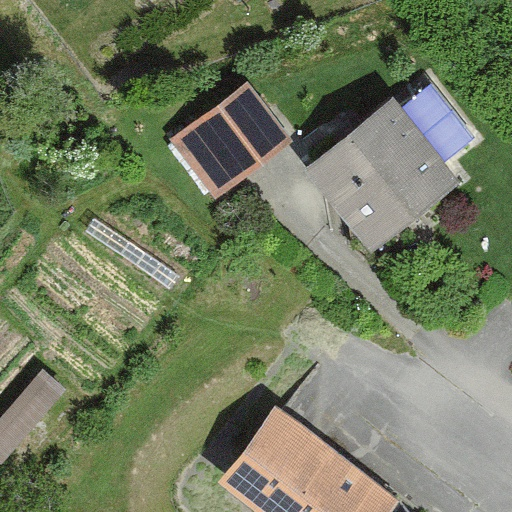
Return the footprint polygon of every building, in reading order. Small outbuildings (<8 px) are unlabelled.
[(233,0),(239,11),(261,0),(233,0)] [(216,183),(279,137),(244,90),(181,136),(216,183)] [(318,160),(372,229),(448,169),(394,100),(318,160)] [(0,476),(72,398),(43,371),(0,417),(0,476)] [(412,511),(273,402),(215,470),(274,511),(412,511)]
